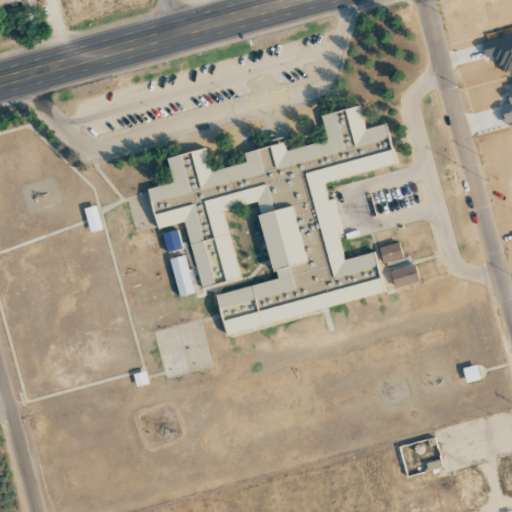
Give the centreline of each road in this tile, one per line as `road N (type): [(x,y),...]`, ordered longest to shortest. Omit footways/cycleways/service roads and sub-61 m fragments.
road 1 (residential): [(511,317),(425,0)]
road 2 (secondary): [(301,0),(0,83)]
road 3 (tertiary): [(38,511),(0,370)]
